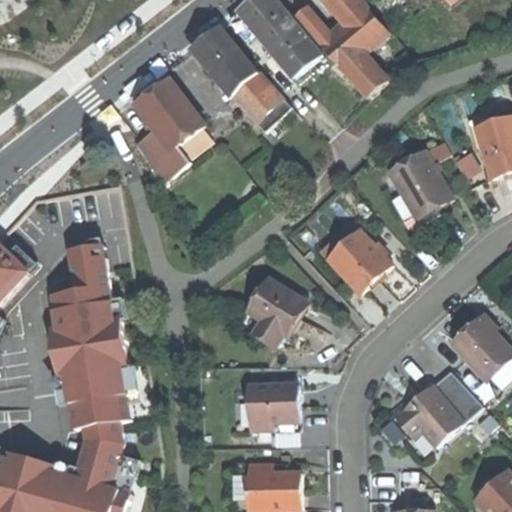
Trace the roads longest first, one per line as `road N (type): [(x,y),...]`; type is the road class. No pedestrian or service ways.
road 1 (residential): [(511,235),(385,350),(358,388),(353,511)]
road 2 (secondary): [(90,100),(212,0)]
